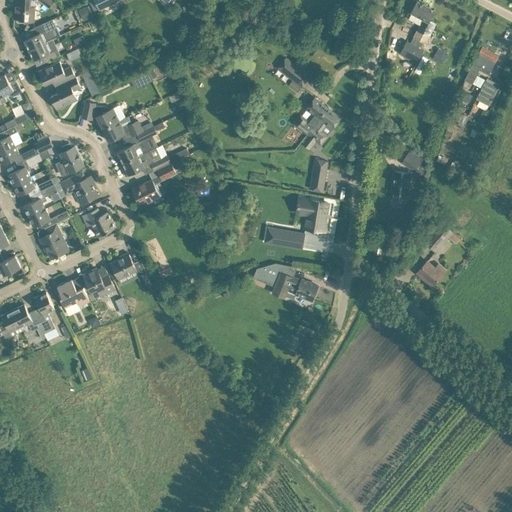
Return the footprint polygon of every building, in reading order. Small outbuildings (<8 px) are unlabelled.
[(54,0),(16,0),(16,3),(15,3),(15,7),(14,18),(16,18),(16,21),(17,22),(18,22),(25,22),(25,21),(34,21),(35,3),(36,3),(37,0),(40,0),(49,7),(54,0)] [(95,0),(89,0),(94,10),(99,8),(95,0)] [(95,0),(99,8),(100,10),(119,0),(95,0)] [(413,36),(425,42),(436,23),(429,20),(434,10),(422,4),(417,1),(411,13),(422,19),(413,36)] [(88,6),(79,10),(83,21),(93,17),(88,6)] [(34,35),(24,40),(26,44),(25,45),(27,49),(28,48),(29,50),(52,39),(60,35),(52,19),(45,23),(31,29),(34,35)] [(30,51),(29,52),(30,56),(32,55),(34,60),(44,55),(47,62),(60,55),(52,39),(29,50),(30,51)] [(406,41),(400,53),(417,62),(423,50),(406,41)] [(491,69),(494,64),(499,55),(482,46),(471,67),(478,71),(482,64),(491,69)] [(438,47),(433,57),(443,62),(448,53),(438,47)] [(277,68),(292,79),(301,86),(309,76),(286,57),(277,68)] [(55,86),(59,84),(76,76),(71,66),(63,69),(59,61),(39,71),(40,73),(39,74),(41,78),(43,78),(45,83),(53,80),(55,86)] [(145,83),(154,79),(150,71),(141,74),(145,83)] [(0,84),(5,94),(8,92),(11,97),(22,91),(16,80),(10,83),(5,74),(1,76),(0,75),(0,74),(0,84)] [(90,74),(83,78),(86,84),(94,81),(90,74)] [(453,85),(457,78),(451,74),(447,82),(453,85)] [(76,76),(59,84),(55,86),(58,92),(51,96),(57,109),(77,99),(73,90),(81,87),(76,76)] [(477,98),(489,105),(499,84),(487,78),(477,98)] [(465,91),(461,98),(469,102),(472,95),(465,91)] [(307,134),(328,107),(315,97),(306,108),(312,113),(307,119),(301,115),(294,124),(307,134)] [(29,101),(22,104),(25,112),(33,108),(29,101)] [(120,104),(113,108),(109,110),(107,106),(95,104),(95,103),(86,101),(82,117),(92,119),(93,114),(97,115),(103,128),(126,116),(120,104)] [(326,124),(332,129),(341,117),(328,107),(307,134),(320,144),(327,135),(321,130),(326,124)] [(484,110),(480,116),(486,119),(489,113),(484,110)] [(25,112),(16,117),(14,118),(14,120),(11,121),(12,123),(8,124),(9,128),(15,125),(17,124),(28,119),(25,112)] [(138,120),(132,123),(128,115),(126,116),(103,128),(99,129),(102,135),(105,133),(109,141),(125,133),(130,130),(133,136),(143,131),(153,126),(152,122),(141,127),(138,120)] [(140,140),(124,148),(115,152),(117,158),(120,157),(123,163),(149,150),(151,149),(146,138),(157,132),(156,130),(165,125),(163,122),(137,134),(140,140)] [(0,152),(15,145),(10,135),(17,131),(15,125),(9,128),(8,128),(0,132),(0,134),(2,138),(0,139),(0,152)] [(48,137),(43,131),(35,135),(39,142),(45,139),(48,137)] [(45,139),(40,141),(35,144),(39,152),(53,145),(49,137),(48,137),(45,139)] [(69,172),(78,168),(84,165),(75,146),(72,147),(71,145),(69,143),(61,146),(61,149),(63,152),(60,153),(64,160),(56,163),(62,174),(69,171),(69,172)] [(15,145),(0,152),(0,156),(4,164),(20,155),(15,145)] [(151,163),(151,164),(154,170),(189,153),(187,148),(183,150),(173,155),(172,155),(169,157),(168,155),(151,163)] [(149,150),(123,163),(126,169),(123,170),(126,176),(135,171),(148,165),(146,160),(152,157),(149,150)] [(39,153),(26,159),(29,166),(43,159),(39,153)] [(424,169),(406,157),(402,162),(420,175),(424,169)] [(310,188),(323,191),(328,161),(315,159),(310,188)] [(177,173),(171,162),(157,169),(160,175),(152,179),(132,188),(140,205),(160,196),(154,184),(162,180),(177,173)] [(14,184),(30,176),(25,166),(8,174),(14,184)] [(410,172),(394,170),(392,192),(394,192),(393,200),(405,202),(406,194),(407,194),(410,172)] [(73,175),(64,179),(61,181),(55,184),(61,197),(62,197),(61,195),(66,193),(66,194),(73,190),(80,204),(99,195),(93,185),(95,184),(91,175),(76,182),(73,175)] [(36,187),(30,176),(14,184),(19,195),(36,187)] [(56,176),(51,178),(54,184),(55,184),(61,181),(59,177),(56,176)] [(41,191),(54,184),(51,178),(38,184),(41,191)] [(57,190),(54,184),(41,191),(44,197),(57,190)] [(278,195),(277,219),(294,220),(295,196),(278,195)] [(29,216),(46,208),(40,197),(24,205),(29,216)] [(298,206),(297,213),(307,214),(305,227),(324,230),(328,202),(310,199),(300,198),(299,204),(298,204),(297,206),(298,206)] [(51,219),(46,208),(29,216),(34,227),(51,219)] [(98,208),(91,211),(83,215),(88,225),(92,223),(98,235),(116,227),(108,211),(101,214),(98,208)] [(59,221),(63,219),(70,216),(67,210),(56,215),(59,221)] [(40,237),(39,238),(45,251),(47,250),(51,258),(67,250),(62,241),(60,236),(62,235),(56,222),(46,227),(48,233),(40,237)] [(435,251),(448,237),(456,244),(460,239),(452,232),(442,222),(425,242),(435,251)] [(272,242),(272,243),(273,243),(302,248),(302,247),(304,234),(305,234),(305,233),(304,233),(275,228),(274,228),(275,228),(273,243),(272,242)] [(4,232),(0,233),(0,254),(1,254),(0,251),(0,247),(9,243),(4,232)] [(137,270),(132,261),(128,252),(123,254),(124,256),(121,257),(120,256),(119,256),(120,258),(111,262),(115,271),(119,279),(137,270)] [(4,260),(1,254),(0,254),(0,268),(1,268),(4,275),(21,267),(15,255),(4,260)] [(432,285),(439,278),(445,270),(438,264),(435,267),(427,260),(417,272),(432,285)] [(257,268),(254,274),(276,283),(272,292),(284,297),(285,295),(288,287),(297,291),(296,293),(303,296),(312,300),(318,285),(309,281),(302,278),(301,280),(293,277),(292,277),(293,277),(283,273),(286,265),(281,264),(276,263),(257,268)] [(101,296),(115,289),(109,275),(102,278),(97,267),(83,274),(91,291),(97,288),(101,296)] [(153,287),(153,285),(146,272),(138,276),(145,291),(153,287)] [(57,286),(62,295),(63,297),(60,298),(65,307),(77,301),(79,306),(90,301),(83,287),(77,290),(72,279),(65,282),(64,282),(59,284),(60,285),(57,286)] [(39,307),(34,310),(41,326),(45,333),(54,329),(55,328),(48,312),(55,309),(51,300),(46,291),(34,297),(39,307)] [(24,304),(13,309),(21,327),(28,323),(32,330),(41,326),(34,310),(29,313),(24,304)] [(4,320),(0,321),(0,325),(0,326),(3,333),(6,338),(9,345),(13,343),(10,336),(11,336),(10,332),(21,327),(13,309),(2,314),(1,315),(4,320)] [(67,325),(61,327),(64,333),(69,330),(67,325)] [(83,369),(87,379),(92,377),(87,367),(83,369)]
